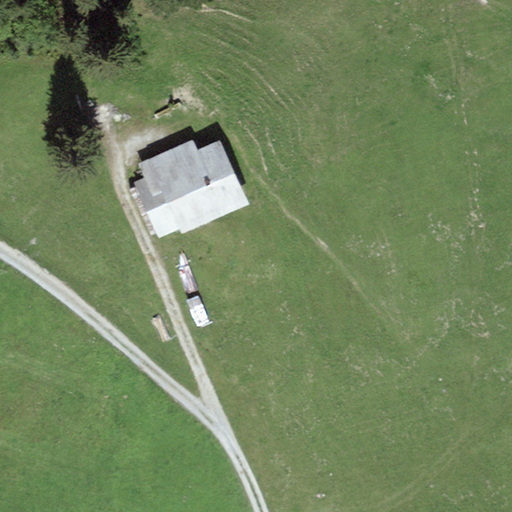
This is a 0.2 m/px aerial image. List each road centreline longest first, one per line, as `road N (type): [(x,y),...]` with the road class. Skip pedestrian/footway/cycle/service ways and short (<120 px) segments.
road 1 (track): [(108,132),(124,199),(218,424)]
road 2 (track): [(15,263),(218,424)]
